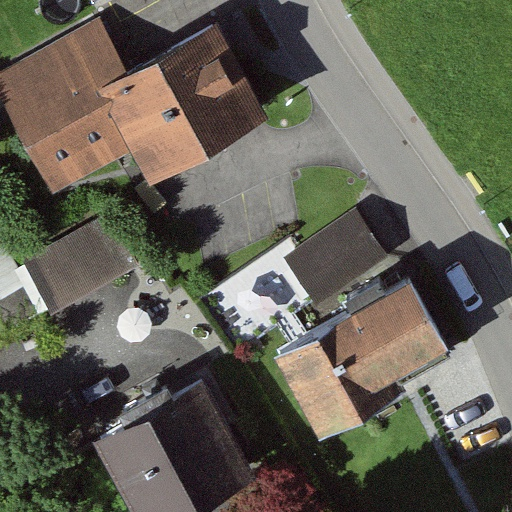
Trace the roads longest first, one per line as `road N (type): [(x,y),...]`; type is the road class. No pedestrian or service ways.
road 1 (residential): [(511,369),(452,247),(318,66),(290,0)]
road 2 (unknown): [(318,66),(170,203)]
